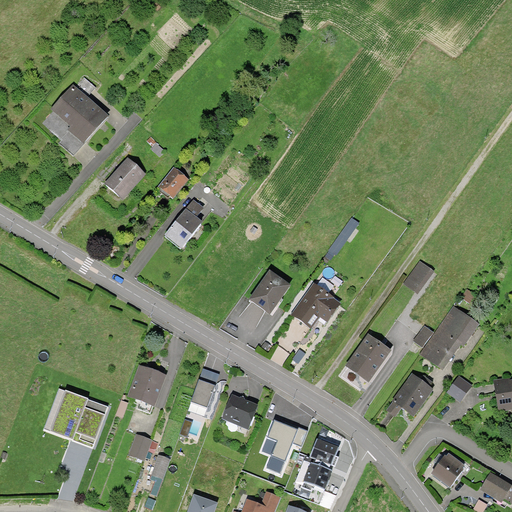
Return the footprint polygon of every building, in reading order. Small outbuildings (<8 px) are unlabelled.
[(84,78),(73,90),(85,100),(96,88),(84,78)] [(74,127),(72,130),(84,141),(85,141),(105,118),(85,100),(73,90),(55,110),(74,127)] [(55,134),(62,140),(72,130),(74,127),(55,110),(43,123),(55,134)] [(60,143),(74,156),(86,142),(85,141),(84,141),(72,130),(62,140),(60,143)] [(115,193),(122,199),(145,174),(129,160),(106,185),(115,193)] [(174,169),(159,188),(173,199),(188,180),(174,169)] [(193,203),(185,213),(195,220),(203,210),(193,203)] [(195,220),(185,213),(168,234),(176,240),(184,246),(201,225),(195,220)] [(406,283),(416,291),(432,271),(422,264),(406,283)] [(262,308),(270,313),(289,287),(271,274),(252,300),(262,308)] [(322,279),(317,287),(328,295),(334,286),(324,279),(322,279)] [(300,320),(311,328),(320,316),(328,321),(339,305),(332,299),(332,298),(328,295),(317,287),(315,286),(294,316),(300,320)] [(458,302),(453,309),(472,322),(476,315),(458,302)] [(453,309),(422,354),(440,367),(457,342),(463,346),(477,326),(472,322),(453,309)] [(417,342),(424,347),(433,334),(426,329),(417,342)] [(359,374),(369,381),(389,352),(369,337),(349,366),(359,374)] [(141,409),(151,413),(153,406),(154,406),(165,376),(154,372),(141,367),(130,397),(133,399),(132,402),(142,406),(141,409)] [(210,371),(203,369),(191,404),(207,410),(220,374),(210,371)] [(413,377),(395,401),(392,407),(398,412),(402,406),(407,410),(413,415),(431,390),(428,388),(431,383),(424,377),(420,382),(413,377)] [(496,382),(500,410),(511,408),(511,382),(509,383),(509,380),(496,382)] [(86,404),(88,400),(59,389),(44,431),(70,440),(93,449),(94,446),(79,440),(81,435),(76,433),(76,434),(68,431),(68,430),(53,425),(64,396),(79,401),(86,404)] [(79,440),(94,446),(108,408),(88,400),(86,404),(79,401),(64,396),(53,425),(68,430),(68,431),(76,434),(76,433),(81,435),(79,440)] [(243,398),(239,399),(238,402),(231,399),(224,418),(232,422),(233,419),(247,425),(251,416),(253,417),(257,407),(249,404),(245,402),(243,398)] [(282,423),(275,420),(268,437),(279,441),(269,470),(282,474),(293,444),(303,447),(310,429),(284,420),(282,423)] [(130,455),(145,461),(152,441),(137,435),(130,455)] [(310,457),(317,460),(331,465),(332,466),(336,457),(337,453),(339,449),(331,446),(332,443),(324,440),(323,443),(321,442),(317,440),(310,457)] [(434,461),(439,465),(445,457),(440,454),(434,461)] [(441,480),(451,487),(463,471),(462,470),(464,466),(449,455),(447,458),(445,457),(439,465),(433,474),(441,480)] [(159,456),(152,475),(164,479),(171,460),(159,456)] [(317,460),(315,465),(329,470),(331,465),(317,460)] [(296,482),(303,485),(312,464),(305,461),(296,482)] [(315,465),(312,464),(303,485),(302,488),(311,491),(312,489),(322,492),(330,471),(329,470),(315,465)] [(332,472),(330,471),(322,492),(324,493),(332,472)] [(483,486),(504,499),(511,487),(491,474),(483,486)] [(266,494),(261,507),(266,509),(264,511),(274,511),(280,499),(266,494)] [(214,511),(218,503),(194,495),(187,511),(214,511)] [(264,511),(266,509),(261,507),(247,501),(242,511),(264,511)]
